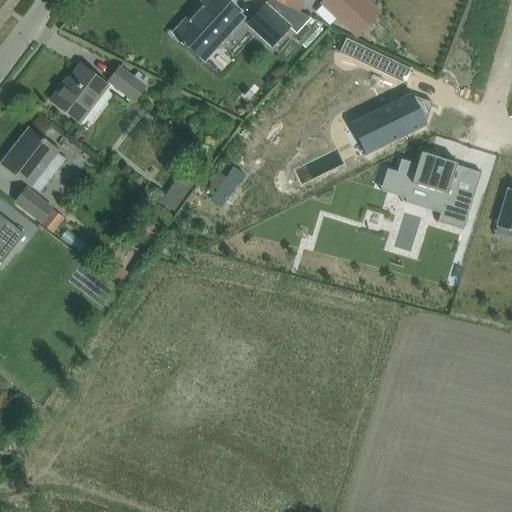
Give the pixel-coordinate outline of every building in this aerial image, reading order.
[(180,43),(202,64),(244,18),(223,0),(205,0),(174,34),(181,41),(180,43)] [(301,0),(286,0),(284,7),(300,14),(305,1),(301,0)] [(323,0),(319,4),(357,39),(382,13),(368,0),(323,0)] [(266,6),(250,24),(274,46),(291,28),(296,33),(310,18),(300,14),(284,7),(271,1),(266,6)] [(51,102),(61,109),(79,123),(107,86),(81,66),(64,89),(62,87),(51,102)] [(109,82),(134,101),(145,88),(119,68),(109,82)] [(414,92),(364,117),(379,148),(429,124),(429,123),(431,105),(416,97),(414,92)] [(29,130),(12,151),(2,164),(30,187),(57,152),(29,130)] [(475,193),(451,186),(457,166),(458,164),(422,154),(418,166),(402,161),(398,174),(388,171),(383,188),(409,195),(412,185),(430,191),(426,206),(441,210),(438,219),(465,227),(475,193)] [(233,166),(211,199),(221,207),(244,174),(233,166)] [(172,185),(159,201),(172,211),(185,194),(172,185)] [(511,189),(508,188),(496,227),(511,231),(511,189)] [(26,190),(16,203),(41,222),(54,232),(64,219),(52,209),(26,190)] [(151,218),(140,233),(150,241),(161,226),(151,218)] [(0,263),(1,264),(24,234),(11,224),(0,238),(0,263)]
